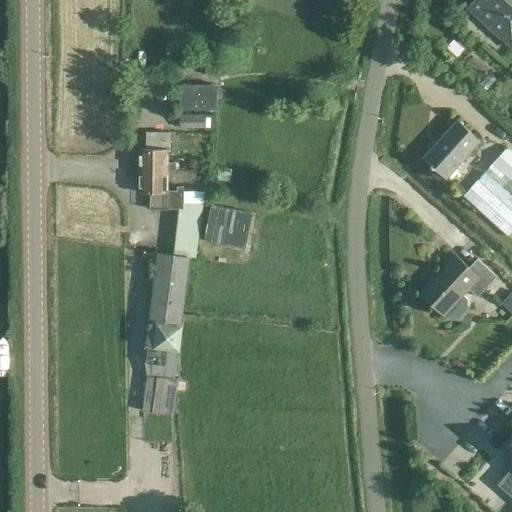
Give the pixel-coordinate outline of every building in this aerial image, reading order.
[(511,0),(472,0),(473,1),(467,8),(511,47),(511,0)] [(179,110),(218,111),(219,84),(180,84),(179,110)] [(205,114),(180,114),(180,128),(205,128),(205,114)] [(480,142),(457,120),(424,158),(447,179),(480,142)] [(146,150),(140,150),(140,170),(168,171),(176,171),(177,162),(168,162),(168,150),(169,150),(169,133),(146,133),(146,150)] [(463,196),(508,237),(511,232),(511,152),(507,147),(463,196)] [(168,171),(140,170),(140,191),(150,191),(150,209),(167,209),(167,208),(182,208),(182,187),(177,187),(177,190),(168,190),(168,171)] [(176,365),(188,256),(195,256),(201,203),(187,201),(185,212),(180,211),(178,223),(173,222),(170,252),(158,251),(144,361),(147,376),(142,410),(172,414),(174,415),(179,379),(175,379),(177,365),(176,365)] [(204,241),(245,249),(252,212),(211,204),(204,241)] [(478,297),(497,276),(477,258),(468,267),(456,255),(420,293),(444,316),(448,319),(457,319),(468,308),(467,300),(463,295),(469,289),(478,297)] [(511,315),(511,303),(507,299),(499,307),(511,317),(511,315)] [(511,442),(504,450),(505,452),(502,455),(511,463),(511,480),(504,489),(511,495),(511,442)]
